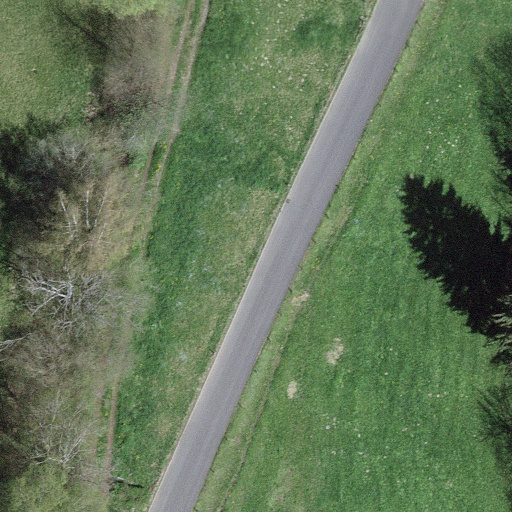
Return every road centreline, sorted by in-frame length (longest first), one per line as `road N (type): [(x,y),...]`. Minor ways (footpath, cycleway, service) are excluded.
road 1 (unclassified): [(400,0),(177,511)]
road 2 (track): [(93,511),(113,312),(177,0)]
